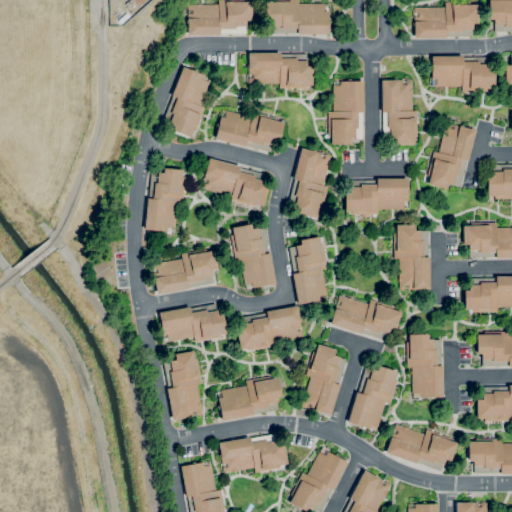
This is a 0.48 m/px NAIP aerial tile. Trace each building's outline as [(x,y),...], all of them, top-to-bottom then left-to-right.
[(130,9),(125,4),(129,0),(144,0),(138,6),(136,4),(130,9)] [(219,35),(188,35),(188,18),(187,18),(187,14),(192,14),(192,10),(187,10),(187,5),(217,5),(217,0),(243,0),(243,2),(251,2),(251,21),(245,21),(245,27),(245,34),(219,34),(219,35)] [(328,34),(297,35),(297,33),(271,33),(271,26),(265,27),(265,0),(298,0),(298,4),(324,3),(324,12),(328,12),(328,34)] [(511,32),(494,32),(494,25),(493,25),(493,19),(488,19),(488,0),(511,0),(511,32)] [(414,38),(414,17),(418,17),(418,13),(414,13),(414,8),(444,7),(444,3),(469,2),(470,5),(478,5),(478,24),(472,24),(472,36),(445,37),(446,38),(414,38)] [(511,52),(509,52),(509,65),(503,65),(503,86),(511,85),(511,52)] [(279,88),(279,83),(248,84),(248,78),(253,78),(253,74),(248,75),(248,53),(280,53),(280,54),(306,54),(306,67),(312,66),(312,86),(305,86),(305,88),(279,88)] [(462,92),(462,86),(435,87),(435,79),(431,79),(431,57),(462,56),(462,57),(488,57),(488,70),(493,69),(494,89),(486,89),(486,91),(462,92)] [(189,138),(171,130),(173,126),(162,121),(172,97),(170,96),(183,66),(204,75),(202,79),(210,82),(200,106),(204,108),(194,131),(192,131),(189,138)] [(395,145),(395,139),(383,139),(382,112),(381,113),(381,80),(402,80),(402,85),(406,85),(406,80),(411,80),(412,111),(416,111),(417,136),(414,136),(414,144),(395,145)] [(349,144),(330,144),(330,137),(328,137),(328,112),(333,112),(333,86),(340,86),(340,81),(363,81),(363,113),(362,113),(362,139),(355,139),(349,139),(349,144)] [(270,152),(245,145),(245,146),(214,139),(220,117),(224,118),(226,111),(250,117),(252,112),(284,121),(278,142),(273,140),(270,152)] [(446,189),(427,184),(429,177),(427,176),(433,151),(438,152),(445,122),(450,124),(449,128),(453,129),(454,125),(474,130),(467,161),(466,161),(459,186),(447,183),(446,189)] [(317,219),(298,214),(299,209),(294,207),(288,205),(294,179),(293,179),(300,148),(321,153),(320,158),(324,159),(325,155),(330,156),(323,186),(327,187),(321,212),(318,211),(317,219)] [(254,206),(230,200),(231,195),(201,187),(203,183),(207,184),(208,180),(203,179),(205,174),(209,159),(240,166),(239,167),(265,174),(262,186),(268,188),(263,206),(255,204),(254,206)] [(511,199),(494,199),(494,196),(486,196),(486,177),(491,177),(491,165),(511,164),(511,199)] [(166,231),(144,229),(147,198),(148,198),(151,173),(163,174),(163,168),(182,170),(182,177),(184,178),(182,203),(177,202),(175,228),(167,227),(166,231)] [(377,214),(352,215),(352,212),(345,212),(344,194),(349,194),(349,187),(350,187),(350,180),(376,180),(376,179),(407,179),(407,201),(403,201),(403,209),(377,209),(377,214)] [(511,258),(495,258),(495,257),(469,258),(469,250),(468,250),(468,245),(463,245),(462,226),(470,226),(470,223),(496,223),(496,228),(511,227),(511,258)] [(253,288),(252,284),(245,285),(240,260),(235,260),(231,236),(233,236),(232,228),(250,224),(251,230),(264,227),(268,253),(269,253),(275,284),(253,288)] [(429,289),(408,289),(408,285),(404,285),(404,289),(399,289),(398,259),(393,259),(393,225),(414,225),(414,231),(427,231),(427,257),(429,257),(429,289)] [(297,304),(292,274),(293,273),(288,247),(300,245),(299,240),(318,237),(320,244),(322,244),(327,269),(322,270),(326,295),(318,296),(319,300),(297,304)] [(157,295),(153,278),(154,278),(153,274),(158,273),(157,269),(152,270),(151,264),(181,259),(180,254),(205,249),(206,252),(214,251),(217,269),(211,271),(213,283),(188,288),(188,289),(157,295)] [(497,312),(472,312),(472,310),(464,310),(464,291),(468,291),(468,278),(472,278),(472,276),(482,276),(482,278),(495,278),(495,277),(511,276),(511,307),(497,307),(497,312)] [(385,341),(360,333),(360,334),(330,324),(336,304),(340,305),(341,302),(337,301),(339,296),(368,305),(369,300),(393,307),(392,310),(401,312),(395,330),(389,329),(385,341)] [(194,342),(193,337),(168,342),(166,335),(163,335),(159,313),(189,307),(189,309),(215,303),(218,316),(223,315),(226,333),(224,334),(224,336),(194,342)] [(245,351),(244,349),(239,350),(236,331),(242,330),(241,324),(240,317),(243,317),(243,316),(253,314),(253,315),(266,313),(265,311),(297,306),(301,327),(296,328),(297,331),(301,331),(302,336),(272,341),(273,346),(245,351)] [(511,367),(507,367),(507,366),(481,366),(481,359),(481,354),(476,354),(476,334),(483,334),(483,332),(509,332),(509,336),(511,336),(511,367)] [(419,397),(419,393),(412,393),(411,368),(406,368),(406,342),(409,342),(408,335),(427,334),(427,340),(440,340),(440,366),(441,366),(442,397),(419,397)] [(330,416),(310,409),(311,405),(307,404),(306,408),(301,406),(310,377),(305,376),(312,352),(315,352),(317,344),(335,350),(334,356),(339,357),(339,358),(345,360),(338,385),(339,385),(330,416)] [(172,420),(166,389),(168,388),(163,362),(175,360),(174,354),(193,351),(194,359),(197,358),(201,384),(196,384),(202,415),(196,416),(195,411),(192,411),(193,416),(172,420)] [(368,429),(347,423),(356,393),(357,393),(365,368),(376,372),(378,366),(396,372),(394,379),(397,380),(389,404),(385,402),(377,427),(370,425),(368,429)] [(222,421),(218,399),(222,398),(220,391),(246,386),(245,381),(270,376),(270,379),(277,378),(281,396),(276,397),(277,403),(276,403),(278,410),(252,415),(222,421)] [(510,421),(484,422),(484,419),(476,419),(476,400),(481,400),(481,394),(482,394),(482,387),(507,387),(507,385),(511,385),(511,416),(510,416),(510,421)] [(440,472),(415,462),(415,464),(385,453),(391,437),(390,437),(392,433),(396,435),(398,431),(393,429),(395,424),(402,427),(402,426),(408,429),(424,434),(425,430),(450,439),(449,441),(456,444),(450,462),(444,459),(443,463),(440,472)] [(223,474),(222,468),(227,467),(226,463),(222,464),(218,443),(249,437),(249,439),(275,434),(278,446),(284,445),(287,464),(279,465),(279,468),(254,473),(253,468),(223,474)] [(511,474),(499,474),(499,473),(473,473),(473,466),(472,466),(472,461),(467,461),(467,441),(475,441),(475,439),(500,439),(500,443),(511,443),(511,474)] [(319,511),(313,509),(313,510),(308,508),(306,511),(289,503),(292,496),(290,495),(302,473),(306,475),(318,452),(323,455),(325,451),(347,462),(333,490),(331,489),(319,511)] [(189,511),(187,498),(186,498),(180,467),(202,462),(203,467),(211,465),(216,490),(220,489),(222,500),(223,500),(224,503),(223,503),(224,511),(189,511)] [(343,511),(350,500),(348,499),(363,471),(374,476),(375,475),(378,476),(377,477),(382,480),(380,485),(383,486),(385,482),(390,485),(387,491),(384,497),(376,511),(343,511)] [(456,511),(456,503),(472,503),(477,503),(477,507),(480,507),(480,502),(486,502),(486,511),(456,511)]
